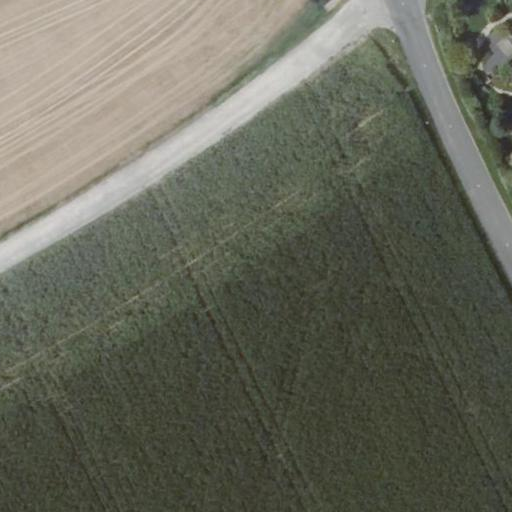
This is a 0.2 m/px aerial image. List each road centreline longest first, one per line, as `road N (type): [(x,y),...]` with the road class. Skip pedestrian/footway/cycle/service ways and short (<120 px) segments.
road 1 (track): [(0,280),(91,235),(296,68),(394,0)]
road 2 (tertiary): [(406,0),(451,140),(511,263)]
